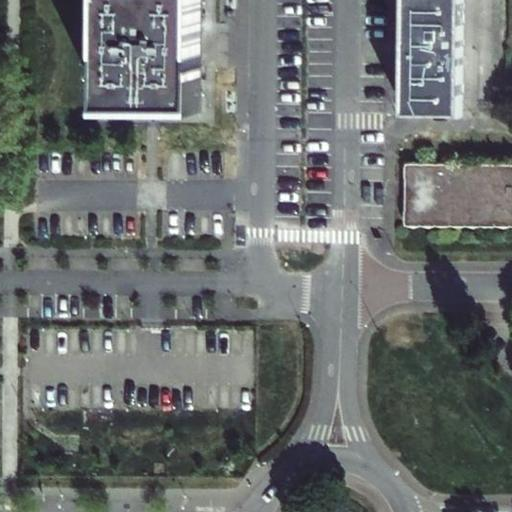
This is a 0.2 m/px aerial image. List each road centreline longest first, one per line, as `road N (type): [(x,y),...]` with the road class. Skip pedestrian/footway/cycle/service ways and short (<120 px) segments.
road 1 (residential): [(260,0),(257,285)]
road 2 (residential): [(0,282),(257,285)]
road 3 (residential): [(342,285),(511,285)]
road 4 (residential): [(339,356),(323,420),(286,473)]
road 5 (residential): [(382,475),(353,431),(339,356)]
